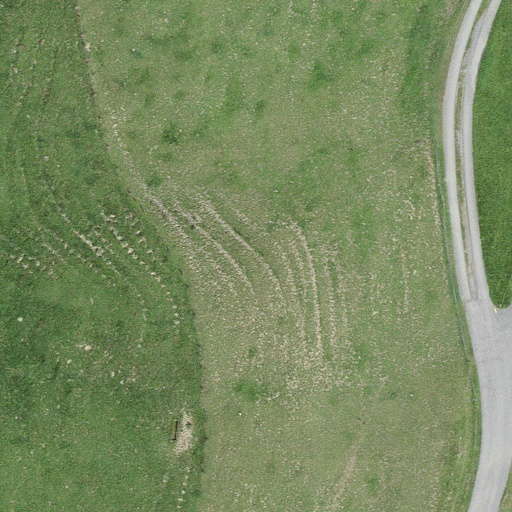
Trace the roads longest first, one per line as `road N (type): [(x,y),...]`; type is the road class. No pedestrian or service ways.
road 1 (track): [(505,377),(469,260),(455,134),(472,44),(492,0)]
road 2 (track): [(464,511),(505,377)]
